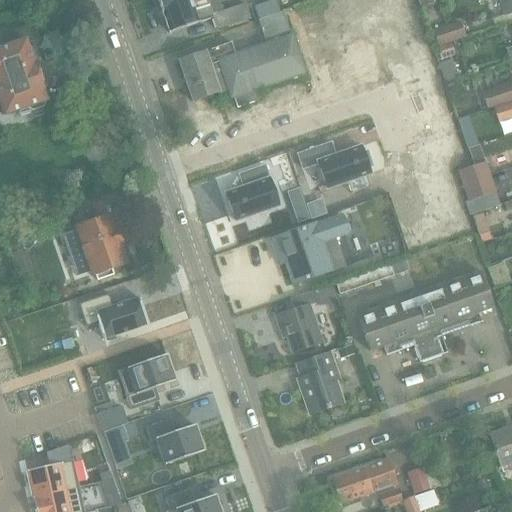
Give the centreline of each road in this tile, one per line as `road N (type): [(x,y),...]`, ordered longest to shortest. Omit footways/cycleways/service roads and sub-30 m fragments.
road 1 (secondary): [(265,474),(101,0)]
road 2 (residential): [(265,474),(511,386)]
